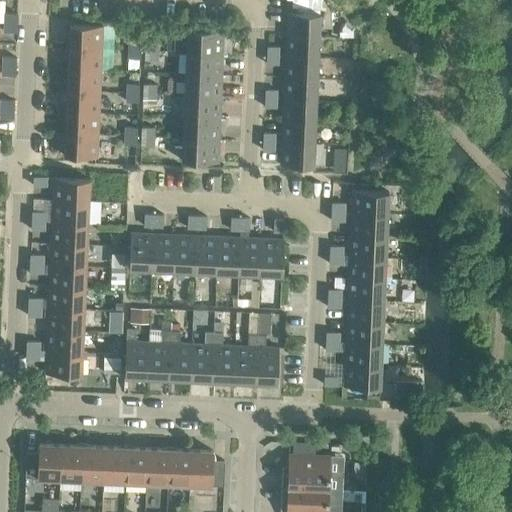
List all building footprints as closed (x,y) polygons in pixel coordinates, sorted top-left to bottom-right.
[(284,0),(284,12),(314,13),(314,0),(284,0)] [(286,13),(285,34),(318,36),(319,13),(314,13),(284,12),(284,13),(286,13)] [(4,13),(4,22),(16,23),(17,14),(4,13)] [(16,23),(4,22),(3,31),(16,32),(16,23)] [(69,24),(68,46),(101,48),(102,25),(69,24)] [(187,30),(186,52),(222,53),(223,32),(187,30)] [(285,34),(284,56),(317,57),(318,36),(285,34)] [(145,39),(144,51),(156,51),(157,39),(145,39)] [(128,40),(128,49),(139,49),(140,41),(128,40)] [(68,46),(67,68),(100,69),(101,48),(68,46)] [(267,46),(266,55),(277,56),(278,47),(267,46)] [(139,49),(128,49),(128,58),(139,58),(139,49)] [(144,51),(144,59),(156,59),(156,51),(144,51)] [(186,52),(185,73),(221,75),(222,53),(186,52)] [(277,56),(266,55),(266,64),(277,64),(277,56)] [(2,56),(2,65),(15,66),(15,57),(2,56)] [(284,56),(283,77),(316,79),(317,57),(284,56)] [(128,58),(127,67),(139,68),(139,58),(128,58)] [(15,66),(2,65),(2,75),(14,75),(15,66)] [(67,68),(66,90),(99,91),(100,69),(67,68)] [(185,73),(184,95),(220,96),(221,75),(185,73)] [(283,77),(283,99),(316,100),(316,79),(283,77)] [(143,83),(142,93),(154,93),(155,83),(143,83)] [(127,84),(126,92),(138,93),(138,84),(127,84)] [(265,89),(264,98),(276,99),(276,90),(265,89)] [(66,90),(65,111),(98,113),(99,91),(66,90)] [(138,93),(126,92),(126,101),(137,102),(138,93)] [(142,93),(142,103),(154,103),(154,93),(142,93)] [(184,95),(183,116),(219,118),(220,96),(184,95)] [(276,99),(264,98),(264,107),(275,107),(276,99)] [(0,99),(0,109),(13,109),(13,100),(0,99)] [(283,99),(282,120),(315,122),(316,100),(283,99)] [(13,109),(0,109),(0,117),(12,118),(13,109)] [(65,111),(64,133),(97,134),(98,113),(65,111)] [(183,116),(182,138),(218,139),(219,118),(183,116)] [(282,120),(281,142),(314,143),(315,122),(282,120)] [(141,126),(140,136),(152,137),(153,126),(141,126)] [(125,127),(125,135),(136,136),(136,127),(125,127)] [(263,132),(263,141),(274,142),(274,133),(263,132)] [(97,134),(64,133),(63,155),(96,157),(97,134)] [(136,136),(125,135),(124,144),(135,145),(136,136)] [(140,136),(140,146),(152,146),(152,137),(140,136)] [(218,139),(182,138),(181,160),(217,162),(218,139)] [(274,142),(263,141),(262,150),(273,151),(274,142)] [(314,143),(281,142),(280,165),(313,166),(314,143)] [(33,185),(46,186),(46,177),(33,176),(33,185)] [(53,177),(52,200),(88,201),(89,179),(53,177)] [(351,190),(350,212),(387,214),(388,191),(351,190)] [(52,200),(51,221),(87,223),(88,201),(52,200)] [(331,202),(331,211),(344,212),(344,203),(331,202)] [(32,211),(31,220),(44,221),(45,212),(32,211)] [(344,212),(331,211),(331,221),(343,221),(344,212)] [(350,212),(350,234),(386,235),(387,214),(350,212)] [(143,226),(153,226),(153,214),(144,213),(143,226)] [(153,214),(153,226),(162,227),(162,214),(153,214)] [(187,228),(196,228),(196,215),(187,215),(187,228)] [(196,215),(196,228),(205,229),(206,216),(196,215)] [(230,230),(239,230),(240,217),(230,217),(230,230)] [(240,217),(239,230),(248,230),(249,218),(240,217)] [(273,232),(282,232),(283,219),(273,219),(273,232)] [(44,221),(31,220),(31,229),(44,230),(44,221)] [(51,221),(50,243),(86,244),(87,223),(51,221)] [(128,268),(151,269),(152,233),(130,232),(128,268)] [(151,269),(172,270),(174,234),(152,233),(151,269)] [(172,270),(194,271),(195,235),(174,234),(172,270)] [(350,234),(349,255),(385,257),(386,235),(350,234)] [(194,271),(215,272),(217,236),(195,235),(194,271)] [(215,272),(237,273),(239,237),(217,236),(215,272)] [(237,273),(259,274),(260,238),(239,237),(237,273)] [(260,238),(259,274),(281,275),(283,239),(260,238)] [(50,243),(49,264),(85,266),(86,244),(50,243)] [(329,245),(329,255),(342,255),(342,246),(329,245)] [(30,254),(29,263),(42,264),(43,255),(30,254)] [(342,255),(329,255),(329,264),(341,264),(342,255)] [(349,255),(348,277),(384,279),(385,257),(349,255)] [(42,264),(29,263),(29,273),(42,273),(42,264)] [(49,264),(48,286),(84,287),(85,266),(49,264)] [(110,267),(109,289),(123,289),(123,267),(110,267)] [(348,277),(347,299),(383,300),(384,279),(348,277)] [(48,286),(47,307),(84,309),(84,287),(48,286)] [(327,298),(340,298),(340,289),(328,289),(327,298)] [(28,297),(28,307),(40,307),(41,298),(28,297)] [(340,298),(327,298),(327,307),(340,308),(340,298)] [(347,299),(346,320),(382,322),(383,300),(347,299)] [(40,307),(28,307),(27,316),(40,316),(40,307)] [(47,307),(46,329),(83,331),(84,309),(47,307)] [(130,308),(129,323),(148,323),(148,309),(130,308)] [(248,333),(256,334),(257,334),(258,313),(248,312),(248,333)] [(258,313),(257,334),(265,334),(270,334),(270,313),(258,313)] [(161,320),(160,329),(161,329),(170,330),(170,320),(161,320)] [(346,320),(345,342),(381,343),(382,322),(346,320)] [(214,322),(213,332),(222,332),(223,322),(214,322)] [(124,376),(146,377),(148,341),(135,341),(136,328),(126,328),(124,376)] [(46,329),(45,351),(82,352),(83,331),(46,329)] [(146,377),(168,378),(170,330),(161,329),(160,342),(148,341),(146,377)] [(168,378),(189,379),(191,343),(178,343),(179,330),(170,330),(168,378)] [(189,379),(211,380),(213,332),(204,331),(204,344),(191,343),(189,379)] [(211,380),(233,381),(234,345),(222,345),(222,332),(213,332),(211,380)] [(326,332),(325,341),(338,341),(339,332),(326,332)] [(233,381),(254,382),(256,334),(248,333),(247,346),(234,345),(233,381)] [(256,334),(254,382),(277,383),(278,347),(265,346),(265,334),(257,334),(256,334)] [(26,341),(26,350),(39,350),(39,341),(26,341)] [(338,341),(325,341),(325,350),(338,351),(338,341)] [(345,342),(344,363),(380,365),(381,343),(345,342)] [(39,350),(26,350),(25,359),(38,360),(39,350)] [(82,352),(45,351),(44,373),(81,375),(82,352)] [(103,354),(103,373),(119,373),(120,354),(103,354)] [(380,365),(344,363),(343,386),(346,386),(379,387),(380,365)] [(324,376),(323,385),(336,385),(337,376),(324,376)] [(395,381),(395,392),(410,392),(411,381),(395,381)] [(25,477),(59,479),(60,444),(38,443),(38,453),(26,452),(25,477)] [(59,479),(81,480),(82,445),(60,444),(59,479)] [(81,480),(102,481),(104,446),(82,445),(81,480)] [(102,481),(124,482),(125,447),(104,446),(102,481)] [(124,482),(145,483),(147,448),(125,447),(124,482)] [(145,483),(167,483),(168,449),(147,448),(145,483)] [(167,483),(189,484),(190,450),(168,449),(167,483)] [(190,450),(189,484),(223,486),(224,461),(212,460),(212,451),(190,450)] [(281,474),(281,487),(328,489),(329,455),(288,454),(287,474),(281,474)] [(326,511),(328,489),(281,487),(280,500),(286,500),(285,511),(326,511)] [(41,499),(40,511),(58,511),(58,499),(41,499)]
